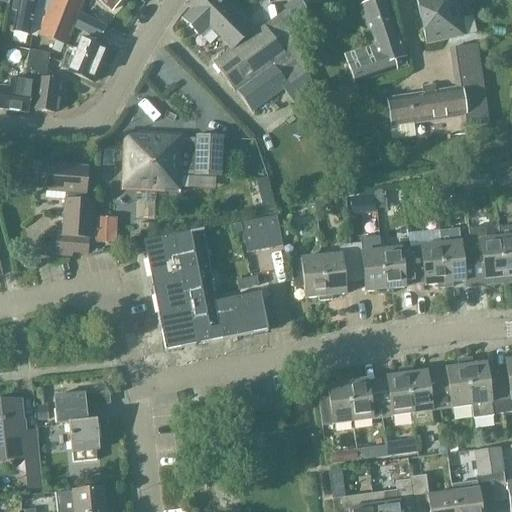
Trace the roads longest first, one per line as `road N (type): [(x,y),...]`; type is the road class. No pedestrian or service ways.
road 1 (residential): [(135,383),(448,331),(511,329)]
road 2 (residential): [(0,125),(90,115),(171,0)]
road 3 (residential): [(0,307),(112,280),(135,383)]
road 4 (residential): [(151,511),(135,383)]
